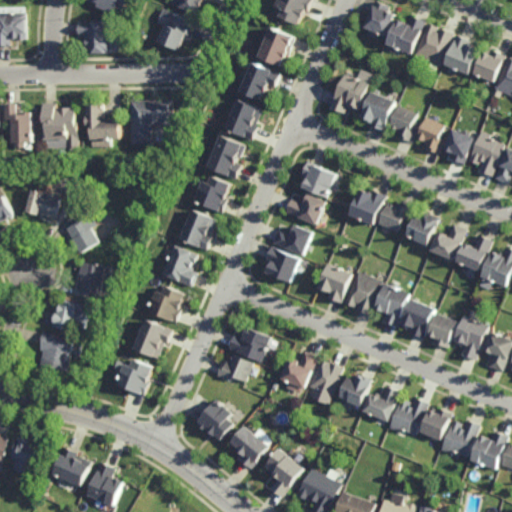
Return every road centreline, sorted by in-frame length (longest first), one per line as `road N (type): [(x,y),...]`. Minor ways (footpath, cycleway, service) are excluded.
road 1 (residential): [(159,443),(346,0)]
road 2 (residential): [(225,285),(511,404)]
road 3 (residential): [(236,0),(208,60),(192,72),(0,74)]
road 4 (residential): [(0,392),(159,443),(238,511)]
road 5 (residential): [(295,121),(511,213)]
